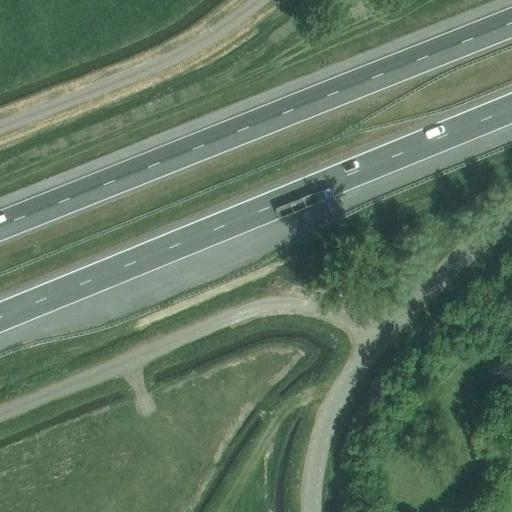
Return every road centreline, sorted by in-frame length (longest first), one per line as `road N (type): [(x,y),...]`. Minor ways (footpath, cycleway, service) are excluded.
road 1 (motorway): [(0,317),(511,108)]
road 2 (motorway): [(511,22),(0,226)]
road 3 (unclassified): [(0,410),(228,319),(264,315),(333,334)]
road 4 (unclassified): [(0,126),(158,65),(256,0)]
road 5 (tertiary): [(333,334),(384,325),(511,218)]
road 6 (tertiary): [(310,511),(333,334)]
